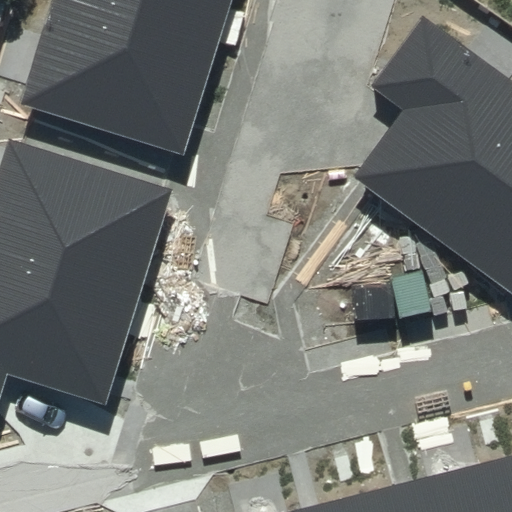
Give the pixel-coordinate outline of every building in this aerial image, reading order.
[(231,0),(51,0),(19,104),(183,155),(231,0)] [(511,80),(422,14),(368,86),(401,111),(353,176),(511,292),(511,80)] [(282,157),(237,128),(179,219),(221,246),(241,214),(259,225),(273,204),(258,194),(282,157)] [(174,190),(8,140),(0,167),(0,401),(8,375),(108,405),(174,190)] [(511,511),(511,457),(295,511),(511,511)]
